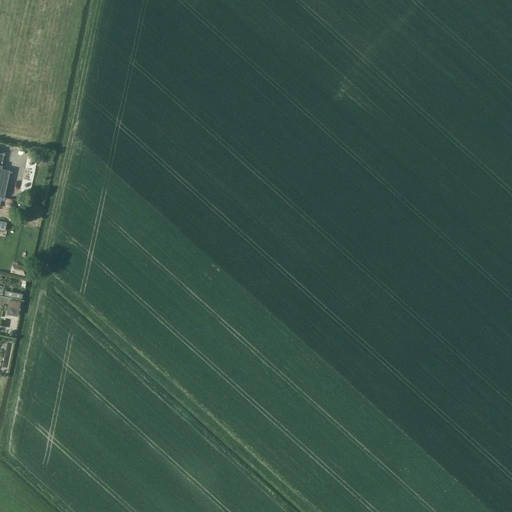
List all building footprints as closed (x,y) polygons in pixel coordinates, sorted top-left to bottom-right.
[(3,198),(6,189),(9,172),(1,170),(1,167),(0,166),(0,197),(2,198),(3,198)] [(13,210),(14,198),(5,198),(4,209),(13,210)] [(13,263),(11,271),(23,274),(25,266),(13,263)] [(22,300),(23,295),(6,291),(5,296),(22,300)] [(19,310),(21,303),(9,300),(7,308),(19,310)]
